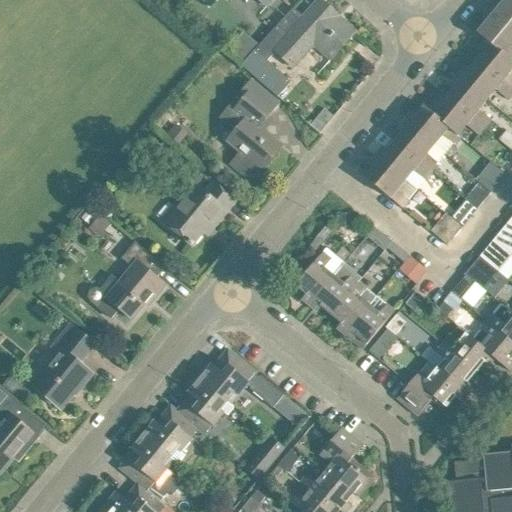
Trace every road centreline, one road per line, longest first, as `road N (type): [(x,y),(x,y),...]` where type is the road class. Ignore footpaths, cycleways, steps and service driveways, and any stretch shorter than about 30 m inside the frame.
road 1 (residential): [(225,288),(423,43)]
road 2 (residential): [(38,511),(225,288)]
road 3 (residential): [(403,475),(400,444),(381,416),(225,288)]
road 4 (residential): [(403,475),(421,472),(491,386),(511,382)]
